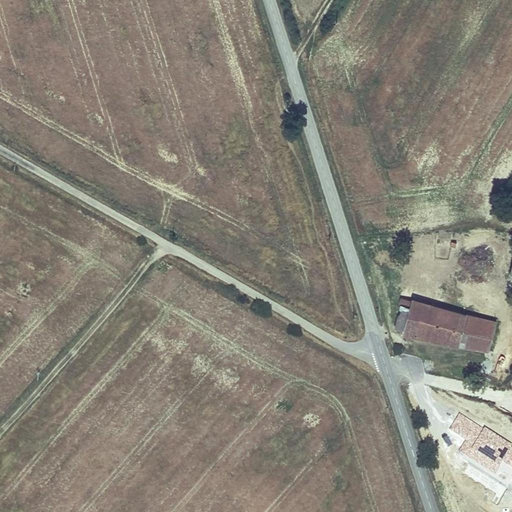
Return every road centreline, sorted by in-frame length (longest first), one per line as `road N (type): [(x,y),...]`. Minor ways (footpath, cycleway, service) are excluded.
road 1 (unclassified): [(380,355),(341,347),(0,149)]
road 2 (tertiary): [(269,0),(380,355)]
road 3 (track): [(0,430),(166,245)]
road 4 (tertiary): [(380,355),(431,511)]
